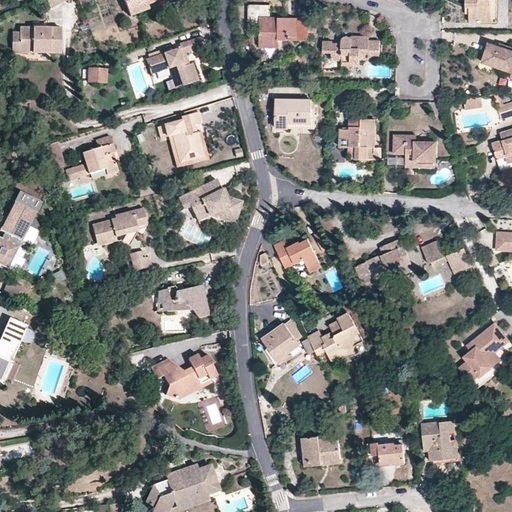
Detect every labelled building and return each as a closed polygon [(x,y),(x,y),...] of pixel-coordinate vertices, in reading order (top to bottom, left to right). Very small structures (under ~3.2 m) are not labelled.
[(46,0),(50,9),(68,0),(46,0)] [(123,0),(130,17),(148,10),(147,5),(160,0),(123,0)] [(160,0),(147,5),(148,10),(150,13),(178,1),(177,0),(160,0)] [(464,0),(465,8),(469,8),(469,14),(469,22),(492,22),(491,0),(464,0)] [(261,18),(269,18),(269,6),(250,6),(249,7),(249,28),(260,29),(261,18)] [(197,14),(201,27),(214,22),(210,10),(197,14)] [(307,36),(307,19),(269,18),(261,18),(260,29),(260,43),(278,44),(278,39),(307,40),(307,36)] [(316,18),(307,18),(307,19),(307,36),(315,36),(316,18)] [(19,33),(19,53),(61,53),(61,28),(38,28),(38,30),(33,30),(33,28),(19,28),(19,33)] [(11,53),(19,53),(19,33),(11,33),(11,53)] [(187,52),(189,52),(209,45),(205,35),(184,43),(184,46),(150,57),(155,73),(173,67),(180,87),(202,80),(196,62),(193,63),(188,64),(186,56),(188,55),(187,52)] [(331,42),(323,42),(323,53),(331,53),(331,60),(341,60),(341,65),(358,65),(359,59),(378,60),(379,41),(368,41),(368,37),(351,37),(351,39),(349,37),(348,36),(346,36),(344,36),(341,37),(341,40),(340,44),(331,45),(331,42)] [(511,55),(498,51),(489,48),(484,66),(511,74),(511,55)] [(106,71),(88,69),(87,81),(105,83),(106,71)] [(500,93),(493,94),(496,104),(502,102),(500,93)] [(275,128),(287,129),(288,123),(309,123),(310,100),(276,100),(275,128)] [(474,101),(464,102),(465,111),(482,109),(481,100),(474,101)] [(511,102),(497,107),(500,119),(511,115),(511,102)] [(184,119),(180,121),(157,127),(160,138),(166,136),(171,135),(179,162),(203,156),(197,132),(196,132),(191,133),(189,125),(194,124),(201,123),(198,112),(183,116),(184,119)] [(374,120),(350,119),(348,158),(367,159),(367,147),(372,148),(374,147),(374,120)] [(511,129),(500,133),(502,141),(492,144),(501,172),(511,168),(511,129)] [(171,135),(166,136),(175,168),(209,159),(202,130),(197,132),(203,156),(179,162),(171,135)] [(82,153),(85,164),(88,174),(104,169),(106,174),(117,171),(114,159),(111,160),(109,154),(112,153),(115,152),(112,144),(111,144),(108,135),(95,140),(97,148),(82,153)] [(394,154),(383,154),(383,160),(383,167),(413,167),(414,160),(435,161),(435,144),(414,143),(414,135),(394,135),(394,154)] [(57,142),(44,146),(51,169),(63,165),(57,142)] [(88,174),(85,164),(64,170),(68,181),(88,174)] [(225,207),(240,212),(244,202),(233,197),(229,196),(226,190),(228,189),(223,178),(178,200),(184,214),(197,209),(202,220),(213,215),(222,218),(225,207)] [(38,202),(16,191),(11,200),(11,201),(6,213),(10,215),(8,218),(5,216),(2,222),(0,221),(0,222),(0,232),(1,232),(0,234),(0,265),(7,268),(17,248),(23,250),(27,243),(21,240),(23,233),(16,229),(18,223),(24,221),(32,214),(38,202)] [(101,241),(131,232),(137,237),(143,230),(142,225),(153,222),(149,206),(120,213),(121,217),(97,222),(101,241)] [(237,223),(240,212),(225,207),(222,218),(237,223)] [(324,253),(330,250),(321,231),(314,234),(324,253)] [(137,237),(131,232),(125,239),(131,245),(137,237)] [(511,251),(511,233),(498,232),(497,250),(511,251)] [(405,245),(402,238),(390,243),(393,250),(404,246),(405,245)] [(283,241),(274,246),(285,268),(294,263),(304,259),(307,265),(309,269),(320,263),(308,240),(301,243),(300,242),(287,249),(283,241)] [(428,263),(432,262),(444,257),(442,252),(436,240),(421,247),(428,263)] [(393,250),(390,243),(381,247),(384,254),(355,266),(363,284),(388,273),(386,267),(409,257),(404,246),(393,250)] [(462,244),(442,252),(444,257),(447,256),(464,248),(462,244)] [(447,256),(449,261),(455,274),(472,267),(464,248),(447,256)] [(490,248),(483,252),(486,259),(494,255),(490,248)] [(137,259),(149,256),(147,249),(135,252),(137,259)] [(271,263),(266,253),(260,256),(260,262),(262,267),(271,263)] [(153,255),(149,256),(137,259),(139,270),(156,266),(153,255)] [(498,264),(494,255),(486,259),(491,268),(498,264)] [(444,257),(432,262),(434,267),(449,261),(447,256),(444,257)] [(411,263),(409,257),(386,267),(388,273),(411,263)] [(322,267),(320,263),(309,269),(311,272),(322,267)] [(55,287),(66,282),(62,273),(51,278),(55,287)] [(17,298),(21,287),(7,283),(3,294),(17,298)] [(178,295),(176,291),(173,286),(165,287),(165,289),(156,291),(160,301),(162,301),(164,311),(181,311),(181,308),(190,307),(192,310),(197,318),(208,314),(201,285),(183,289),(184,294),(178,295)] [(160,301),(156,291),(156,312),(164,311),(162,301),(160,301)] [(324,345),(327,351),(328,354),(340,349),(342,355),(355,352),(354,346),(363,341),(349,313),(338,319),(339,321),(330,325),(333,332),(335,335),(331,338),(329,334),(322,338),(326,344),(324,345)] [(18,340),(21,341),(26,341),(30,337),(30,331),(27,328),(24,327),(24,325),(9,319),(0,338),(0,372),(6,361),(8,362),(18,340)] [(285,324),(297,340),(302,336),(291,320),(285,324)] [(480,375),(493,366),(487,358),(510,341),(497,323),(474,339),(478,345),(472,350),(465,355),(468,359),(459,365),(470,380),(479,374),(480,375)] [(303,351),(297,340),(285,324),(263,340),(279,363),(290,355),(292,358),(303,351)] [(314,333),(324,353),(327,351),(324,345),(326,344),(322,338),(318,330),(314,333)] [(315,351),(317,355),(317,356),(324,353),(314,333),(308,336),(309,339),(315,351)] [(309,354),(315,351),(309,339),(303,342),(309,354)] [(478,345),(474,339),(468,344),(472,350),(478,345)] [(11,364),(21,341),(18,340),(8,362),(11,364)] [(511,347),(511,343),(510,341),(487,358),(493,366),(480,375),(479,374),(470,380),(476,387),(506,365),(500,357),(511,347)] [(340,349),(328,354),(332,360),(342,355),(340,349)] [(150,368),(151,370),(156,379),(164,376),(169,386),(166,395),(180,401),(180,399),(183,390),(191,386),(194,390),(202,386),(202,384),(210,380),(217,376),(211,364),(214,363),(211,357),(206,356),(200,359),(198,355),(188,360),(191,367),(192,369),(177,376),(167,359),(150,368)] [(183,371),(167,359),(177,376),(192,369),(191,367),(183,371)] [(0,378),(8,362),(6,361),(0,372),(0,378)] [(156,379),(151,370),(147,372),(153,381),(156,379)] [(183,390),(180,399),(211,384),(210,380),(202,384),(202,386),(194,390),(191,386),(183,390)] [(385,384),(380,387),(384,395),(389,392),(385,384)] [(345,403),(338,404),(339,415),(346,414),(345,403)] [(455,421),(452,421),(422,424),(423,437),(424,447),(428,447),(429,451),(430,460),(452,458),(451,440),(450,432),(456,431),(455,421)] [(395,445),(403,445),(402,434),(378,436),(378,442),(379,444),(394,443),(395,445)] [(303,438),(304,449),(308,449),(310,465),(322,464),(322,460),(341,458),(339,438),(320,439),(319,436),(303,438)] [(397,464),(404,463),(403,445),(395,445),(394,443),(379,444),(378,442),(371,443),(372,455),(380,454),(381,461),(396,460),(397,464)] [(181,472),(180,469),(168,473),(169,477),(156,482),(147,500),(155,505),(153,511),(155,511),(168,511),(175,499),(202,491),(204,496),(210,494),(223,490),(214,464),(202,468),(200,463),(188,467),(188,470),(181,472)] [(175,499),(168,511),(170,511),(211,500),(210,494),(204,496),(202,491),(175,499)]
